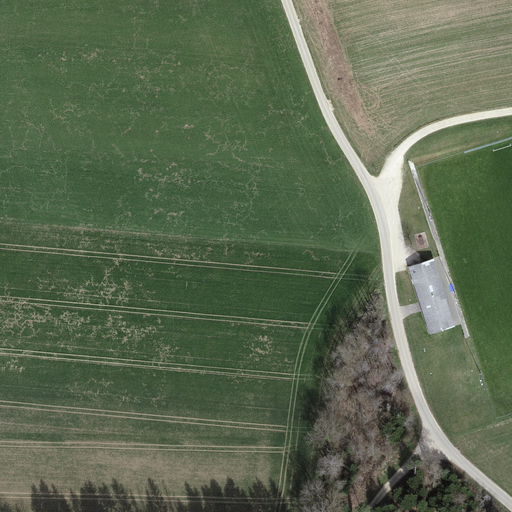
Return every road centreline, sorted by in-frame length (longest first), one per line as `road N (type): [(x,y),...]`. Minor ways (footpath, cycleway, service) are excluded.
road 1 (unclassified): [(511,508),(447,452),(414,396),(374,199),(334,131),(283,0)]
road 2 (track): [(374,199),(400,148),(425,129),(511,111)]
